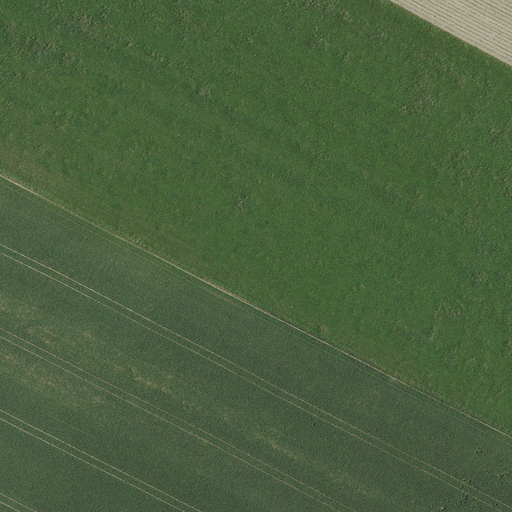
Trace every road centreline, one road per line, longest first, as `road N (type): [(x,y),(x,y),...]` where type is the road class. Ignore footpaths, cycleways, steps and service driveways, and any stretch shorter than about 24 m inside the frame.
road 1 (motorway): [(486,511),(0,135)]
road 2 (motorway): [(0,342),(210,511)]
